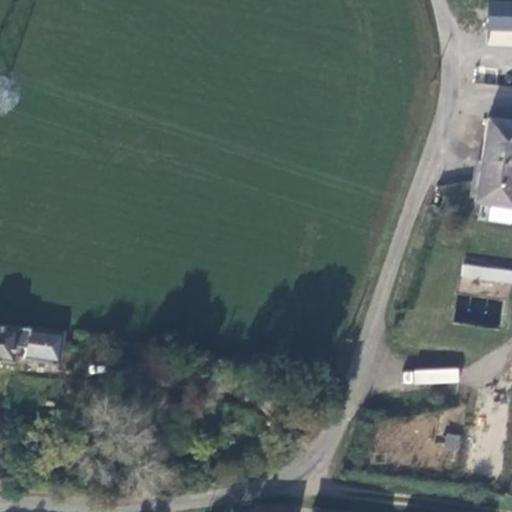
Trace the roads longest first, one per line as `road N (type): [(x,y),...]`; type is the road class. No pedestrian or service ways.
road 1 (unclassified): [(0,504),(232,500),(291,479),(314,459),(429,180),(450,106),(440,0)]
road 2 (track): [(479,511),(291,479)]
